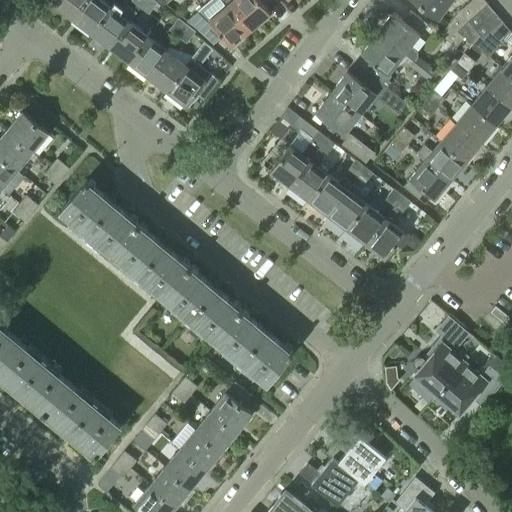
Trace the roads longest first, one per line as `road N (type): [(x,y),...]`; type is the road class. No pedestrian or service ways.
road 1 (residential): [(350,369),(136,189),(126,115)]
road 2 (residential): [(396,313),(213,171)]
road 3 (residential): [(213,171),(354,0)]
road 4 (residential): [(350,369),(488,511)]
road 5 (residential): [(228,511),(350,369)]
road 6 (unclassified): [(396,313),(511,171)]
road 7 (residential): [(126,115),(26,36)]
road 8 (residential): [(75,511),(71,478),(0,418)]
